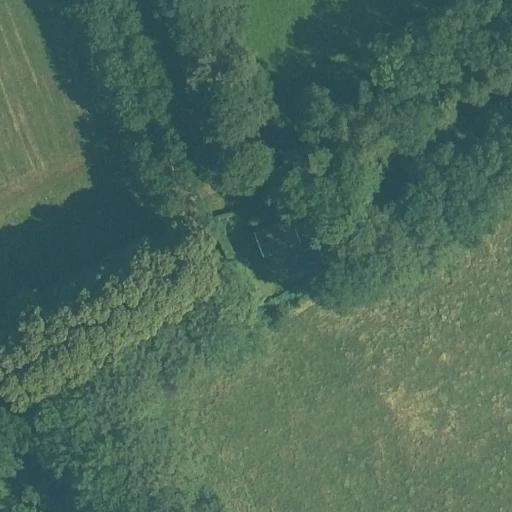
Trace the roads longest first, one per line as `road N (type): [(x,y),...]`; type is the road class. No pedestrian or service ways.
road 1 (unclassified): [(65,353),(164,297),(196,266),(198,242),(182,188),(112,0)]
road 2 (unclassified): [(153,511),(65,353)]
